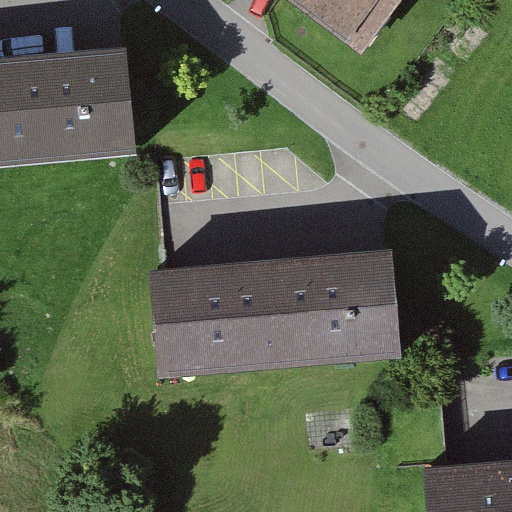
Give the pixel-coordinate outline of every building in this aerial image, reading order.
[(287,0),(363,55),(402,0),(287,0)] [(127,52),(0,62),(0,171),(136,160),(127,52)] [(395,251),(156,269),(164,379),(403,362),(395,251)] [(448,395),(396,398),(399,461),(451,458),(448,395)] [(511,511),(511,462),(430,470),(434,511),(511,511)]
